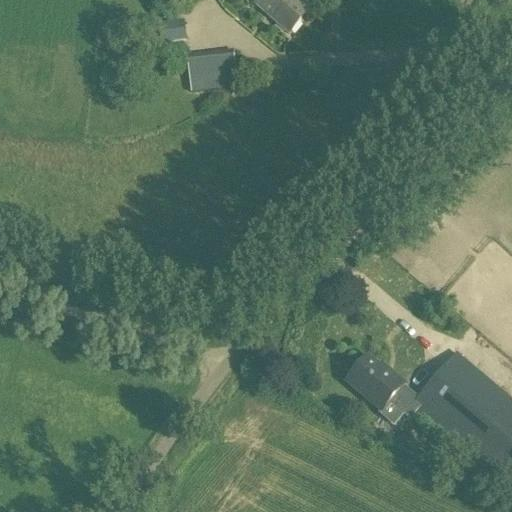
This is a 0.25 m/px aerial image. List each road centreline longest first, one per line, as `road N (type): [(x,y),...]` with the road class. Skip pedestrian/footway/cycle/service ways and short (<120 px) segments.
road 1 (unclassified): [(122,511),(223,364),(511,80)]
road 2 (track): [(223,364),(0,282)]
